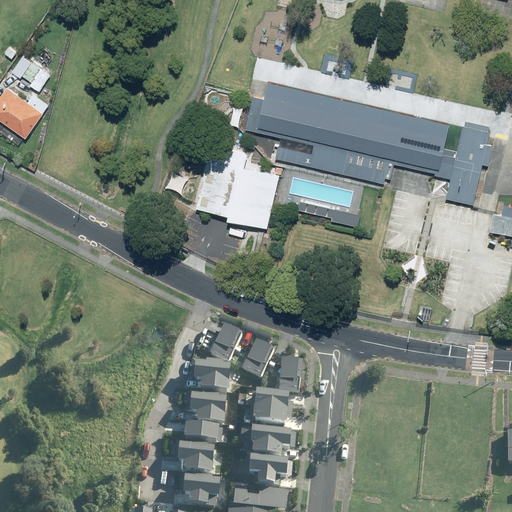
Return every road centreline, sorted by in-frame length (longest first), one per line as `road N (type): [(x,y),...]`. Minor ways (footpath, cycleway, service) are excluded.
road 1 (residential): [(0,182),(208,288)]
road 2 (residential): [(208,288),(154,418),(145,482),(168,485)]
road 3 (residential): [(322,511),(339,336)]
road 4 (residential): [(339,336),(511,360)]
road 5 (residential): [(208,288),(339,336)]
